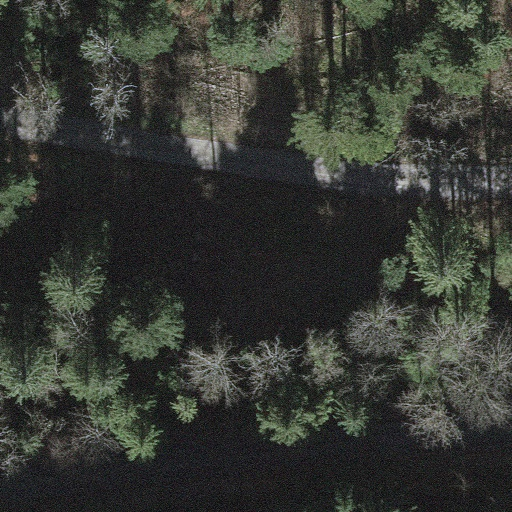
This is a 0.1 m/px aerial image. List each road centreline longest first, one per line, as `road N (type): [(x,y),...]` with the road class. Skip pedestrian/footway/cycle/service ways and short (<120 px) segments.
road 1 (unclassified): [(0,112),(369,176),(511,180)]
road 2 (unclassified): [(511,421),(0,481)]
